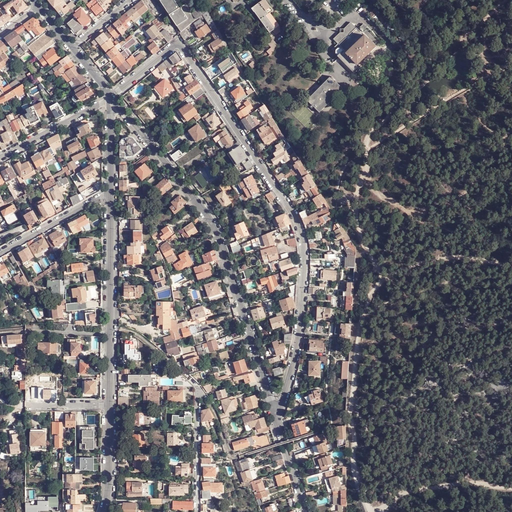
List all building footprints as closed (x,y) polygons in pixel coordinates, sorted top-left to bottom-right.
[(21,0),(10,0),(11,1),(3,6),(6,10),(13,6),(21,0)] [(22,0),(21,0),(13,6),(18,13),(27,7),(22,0)] [(62,0),(47,0),(62,17),(71,10),(67,6),(62,0)] [(96,17),(104,11),(98,3),(96,0),(93,3),(92,4),(91,2),(89,3),(87,5),(91,11),(96,17)] [(104,11),(111,5),(109,3),(106,0),(101,0),(98,3),(104,11)] [(146,0),(156,16),(163,11),(155,0),(146,0)] [(208,11),(204,4),(193,13),(186,4),(180,8),(174,0),(159,0),(181,32),(186,28),(203,15),(208,11)] [(278,25),(268,12),(267,13),(265,10),(270,7),(264,0),(261,0),(259,2),(251,8),(269,32),(275,28),(278,25)] [(142,1),(134,7),(141,15),(148,10),(142,1)] [(3,6),(0,8),(0,26),(12,18),(8,13),(7,12),(6,10),(3,6)] [(134,7),(127,14),(133,21),(141,15),(134,7)] [(75,17),(84,27),(91,21),(90,20),(88,17),(82,9),(73,15),(75,17)] [(93,20),(96,17),(91,11),(88,13),(93,20)] [(208,11),(203,15),(212,29),(214,28),(215,31),(218,29),(208,11)] [(127,14),(119,20),(125,27),(126,28),(133,21),(127,14)] [(37,40),(41,37),(40,35),(46,30),(35,16),(15,31),(22,39),(30,32),(37,40)] [(161,33),(165,30),(168,27),(159,16),(155,20),(152,22),(155,25),(161,33)] [(67,24),(75,34),(84,27),(75,17),(67,24)] [(200,38),(211,31),(206,24),(205,25),(200,19),(194,23),(199,30),(195,32),(200,38)] [(119,20),(113,25),(119,32),(125,27),(119,20)] [(146,23),(139,29),(140,32),(144,29),(148,25),(147,24),(146,23)] [(113,25),(107,29),(108,30),(113,36),(113,37),(119,32),(113,25)] [(160,40),(163,38),(160,33),(154,26),(147,32),(153,39),(155,41),(158,38),(160,40)] [(342,49),(361,32),(359,31),(358,29),(357,28),(356,29),(353,26),(347,26),(343,30),(343,33),(340,33),(336,37),(336,43),(338,45),(339,47),(341,48),(342,49)] [(77,37),(86,30),(84,27),(75,34),(77,37)] [(125,27),(119,32),(120,34),(123,37),(129,32),(126,28),(125,27)] [(181,32),(180,33),(185,40),(191,35),(186,28),(181,32)] [(150,37),(144,29),(141,32),(143,34),(145,33),(149,37),(150,37)] [(168,43),(173,39),(165,30),(161,33),(160,33),(163,38),(164,37),(168,43)] [(227,46),(218,30),(215,32),(212,34),(216,41),(211,44),(209,45),(214,54),(216,53),(224,47),(227,46)] [(25,52),(29,49),(28,47),(27,45),(22,39),(15,31),(5,38),(12,47),(18,43),(25,52)] [(45,50),(56,42),(47,32),(41,37),(42,38),(44,40),(34,49),(31,45),(28,47),(29,49),(36,57),(37,57),(45,50)] [(346,53),(364,36),(362,33),(361,32),(342,49),(343,50),(343,49),(346,53)] [(96,39),(101,46),(109,40),(103,33),(96,39)] [(375,46),(364,35),(364,36),(346,53),(356,64),(357,64),(375,46)] [(129,40),(127,42),(124,45),(125,47),(133,41),(132,38),(129,40)] [(270,47),(272,49),(276,46),(272,39),(267,42),(270,47)] [(8,50),(2,40),(0,41),(0,55),(1,56),(4,60),(8,57),(4,52),(8,50)] [(109,40),(101,46),(107,53),(115,47),(109,40)] [(153,55),(160,50),(154,42),(149,46),(147,47),(153,55)] [(115,47),(107,53),(112,60),(120,54),(115,47)] [(337,56),(343,50),(342,49),(341,48),(339,47),(334,52),(337,56)] [(60,57),(53,49),(47,53),(44,56),(45,57),(40,61),(44,66),(49,62),(51,65),(60,57)] [(360,67),(357,64),(356,64),(346,53),(343,49),(343,50),(337,56),(339,58),(354,73),(360,67)] [(45,50),(37,57),(40,61),(45,57),(44,56),(47,53),(45,50)] [(124,50),(120,54),(126,61),(130,57),(124,50)] [(18,61),(21,59),(16,52),(12,54),(18,61)] [(171,68),(183,60),(177,52),(164,62),(168,68),(169,70),(171,68)] [(130,57),(126,61),(118,67),(124,74),(132,68),(130,66),(143,56),(140,53),(136,56),(135,57),(133,55),(130,57)] [(126,61),(120,54),(112,60),(118,67),(126,61)] [(216,62),(223,73),(235,65),(227,54),(216,62)] [(56,72),(71,61),(67,56),(66,57),(63,59),(57,64),(58,66),(53,69),(56,72)] [(66,72),(75,66),(71,61),(56,72),(58,75),(57,76),(58,78),(62,75),(65,73),(66,72)] [(164,62),(158,67),(162,73),(168,68),(164,62)] [(210,62),(203,67),(205,70),(212,65),(210,62)] [(227,75),(232,82),(240,76),(241,75),(235,65),(223,73),(226,76),(227,75)] [(73,81),(82,74),(75,66),(66,72),(67,74),(73,81)] [(62,75),(69,83),(70,83),(73,81),(67,74),(66,72),(65,73),(62,75)] [(78,87),(87,81),(82,74),(73,81),(70,83),(72,86),(75,83),(78,87)] [(182,89),(183,91),(187,88),(194,82),(194,81),(190,75),(184,78),(187,82),(183,84),(185,86),(182,89)] [(14,90),(18,87),(16,83),(18,81),(15,77),(11,79),(13,82),(9,84),(13,90),(14,90)] [(178,98),(182,102),(182,101),(184,99),(186,98),(187,97),(185,93),(183,91),(182,89),(178,83),(175,78),(174,77),(171,79),(181,96),(179,97),(178,98)] [(342,89),(330,77),(307,100),(319,113),(342,89)] [(173,89),(165,80),(155,87),(155,88),(163,97),(173,89)] [(191,95),(192,94),(201,87),(196,81),(194,82),(187,88),(191,95)] [(13,90),(9,84),(5,87),(3,83),(0,84),(0,88),(2,91),(5,95),(13,90)] [(88,88),(91,86),(89,83),(78,89),(81,92),(88,88)] [(26,92),(23,84),(21,85),(18,87),(14,90),(16,95),(21,91),(23,94),(26,92)] [(226,86),(219,91),(221,95),(228,90),(226,86)] [(196,99),(205,93),(201,87),(192,94),(196,99)] [(247,96),(241,87),(236,90),(231,94),(238,103),(242,100),(247,96)] [(93,93),(88,88),(81,92),(77,94),(81,99),(82,101),(93,93)] [(163,97),(155,88),(154,89),(153,90),(160,98),(161,98),(163,97)] [(16,95),(14,90),(13,90),(5,95),(7,100),(16,95)] [(244,104),(242,100),(238,103),(236,105),(240,111),(237,113),(242,120),(250,115),(248,112),(254,108),(249,101),(244,104)] [(44,102),(34,107),(39,117),(45,114),(45,115),(49,114),(50,113),(48,110),(44,102)] [(180,111),(187,121),(193,116),(197,113),(198,113),(190,103),(190,104),(189,104),(180,111)] [(55,116),(56,117),(63,113),(59,105),(51,109),(55,116)] [(264,105),(261,107),(260,108),(268,120),(269,122),(273,119),(264,105)] [(25,114),(26,115),(30,124),(40,120),(39,117),(34,107),(33,106),(26,109),(28,113),(25,114)] [(184,123),(187,121),(180,111),(177,113),(184,123)] [(13,113),(6,116),(8,118),(14,132),(21,129),(16,120),(13,113)] [(210,116),(208,113),(202,117),(204,121),(206,119),(213,128),(220,123),(214,114),(210,116)] [(26,115),(16,120),(21,129),(30,124),(26,115)] [(242,120),(239,122),(241,124),(243,122),(249,131),(259,124),(256,118),(253,120),(250,115),(242,120)] [(0,145),(1,147),(2,150),(7,147),(5,143),(12,140),(14,144),(18,141),(14,132),(8,118),(0,121),(0,145)] [(285,138),(273,119),(269,122),(271,126),(272,125),(282,140),(285,138)] [(88,124),(79,128),(83,136),(84,135),(92,131),(88,124)] [(206,136),(198,125),(189,131),(197,142),(206,136)] [(266,130),(264,126),(262,127),(257,130),(266,144),(268,147),(277,141),(269,128),(268,129),(266,130)] [(228,149),(234,145),(232,143),(225,131),(223,133),(221,129),(216,132),(218,135),(214,138),(215,140),(216,139),(222,148),(225,146),(227,149),(228,149)] [(62,145),(59,134),(47,140),(51,146),(51,147),(53,150),(62,145)] [(92,148),(101,144),(97,136),(92,138),(91,137),(87,138),(92,148)] [(120,142),(120,157),(127,157),(133,156),(137,153),(138,152),(142,149),(139,145),(133,138),(129,136),(122,139),(120,142)] [(81,147),(76,138),(66,142),(70,152),(73,151),(74,152),(78,150),(77,148),(81,147)] [(291,147),(287,141),(282,144),(286,150),(291,147)] [(245,160),(248,158),(245,153),(237,142),(234,145),(228,149),(238,165),(242,162),(245,160)] [(102,150),(102,143),(101,144),(92,148),(91,148),(92,151),(99,148),(99,150),(102,150)] [(281,154),(285,151),(282,147),(283,147),(283,146),(282,147),(280,143),(275,146),(278,151),(273,153),(276,157),(281,154)] [(53,158),(52,157),(48,149),(48,148),(47,148),(43,150),(43,151),(43,152),(40,153),(45,162),(46,161),(53,158)] [(101,157),(99,150),(99,148),(92,151),(88,153),(89,155),(92,161),(101,157)] [(171,156),(175,162),(183,156),(179,150),(171,156)] [(288,153),(286,150),(285,151),(281,154),(284,158),(286,163),(289,161),(292,159),(288,153)] [(74,160),(75,163),(89,155),(88,153),(87,154),(85,151),(72,157),(74,160)] [(45,162),(40,153),(39,152),(35,154),(35,155),(35,156),(32,158),(36,166),(38,170),(42,168),(40,166),(40,165),(42,163),(45,162)] [(276,157),(271,160),(274,165),(284,158),(281,154),(276,157)] [(151,159),(148,155),(136,165),(137,166),(139,168),(144,164),(145,164),(151,159)] [(302,165),(297,156),(293,158),(292,159),(289,161),(291,164),(294,164),(297,169),(298,168),(302,165)] [(75,174),(79,171),(78,170),(75,163),(74,160),(68,164),(71,172),(73,171),(75,174)] [(247,162),(243,165),(247,170),(254,166),(250,160),(247,162)] [(36,173),(30,161),(21,165),(20,162),(15,165),(21,177),(22,177),(32,172),(33,175),(36,173)] [(139,168),(136,170),(135,171),(140,177),(143,179),(150,173),(147,169),(148,168),(147,167),(145,164),(144,164),(139,168)] [(88,180),(96,175),(98,174),(92,165),(77,174),(82,183),(88,180)] [(304,168),(302,165),(298,168),(304,177),(308,174),(304,168)] [(7,182),(8,181),(16,177),(11,168),(2,172),(7,182)] [(47,180),(49,179),(53,177),(50,171),(49,169),(45,171),(43,172),(47,180)] [(299,172),(297,169),(285,176),(278,181),(281,184),(299,172)] [(54,179),(65,173),(63,171),(54,176),(53,177),(54,179)] [(32,172),(22,177),(24,180),(33,175),(32,172)] [(283,172),(276,177),(278,181),(285,176),(283,172)] [(316,186),(308,174),(304,177),(301,179),(304,183),(307,181),(311,189),(316,186)] [(245,193),(248,198),(259,192),(256,185),(257,184),(252,175),(243,179),(244,181),(239,183),(242,189),(243,188),(245,193)] [(57,185),(61,193),(66,190),(63,185),(69,183),(66,178),(62,180),(61,178),(58,179),(59,181),(56,183),(57,185)] [(168,180),(166,178),(159,183),(156,186),(163,194),(173,187),(168,180)] [(29,192),(23,181),(20,183),(26,194),(29,192)] [(57,185),(56,183),(55,181),(44,187),(46,191),(49,189),(53,187),(57,185)] [(308,191),(311,189),(307,181),(304,183),(304,184),(302,185),(306,192),(308,191)] [(15,200),(18,198),(11,185),(9,186),(8,187),(15,200)] [(49,189),(46,191),(51,202),(59,198),(61,201),(65,200),(61,193),(57,185),(53,187),(55,189),(51,191),(49,189)] [(321,194),(316,186),(311,189),(308,191),(312,196),(311,196),(313,199),(321,194)] [(77,203),(81,201),(79,195),(77,190),(73,192),(74,196),(77,203)] [(180,195),(176,190),(170,194),(174,200),(180,195)] [(217,197),(219,200),(224,208),(231,203),(224,191),(223,192),(216,196),(217,197)] [(265,195),(266,197),(269,201),(274,197),(271,192),(265,195)] [(326,202),(321,194),(313,199),(318,207),(324,203),(326,202)] [(174,200),(172,202),(174,205),(178,209),(183,205),(186,202),(180,195),(174,200)] [(129,208),(139,207),(140,197),(129,197),(129,208)] [(45,217),(54,211),(48,200),(47,201),(46,199),(38,203),(40,205),(39,206),(45,217)] [(332,211),(328,204),(326,206),(327,207),(323,209),(322,208),(320,209),(321,210),(316,213),(308,217),(304,210),(299,213),(300,214),(301,217),(303,222),(304,225),(319,218),(324,215),(328,214),(328,213),(332,211)] [(10,216),(20,210),(19,208),(16,210),(13,205),(2,211),(4,216),(9,214),(10,216)] [(178,209),(174,205),(170,208),(175,214),(184,207),(183,205),(178,209)] [(139,210),(139,207),(129,208),(129,214),(133,214),(132,218),(139,218),(139,214),(139,210)] [(38,220),(33,210),(24,215),(29,225),(38,220)] [(331,219),(328,213),(328,214),(324,215),(319,218),(304,225),(305,227),(306,229),(313,227),(314,227),(315,226),(314,225),(316,225),(318,224),(318,225),(331,219)] [(280,227),(281,228),(283,227),(287,226),(291,224),(289,220),(287,217),(285,214),(276,218),(273,220),(277,228),(280,227)] [(73,222),(69,224),(74,234),(82,230),(84,234),(87,232),(84,226),(90,222),(86,216),(73,223),(73,222)] [(131,220),(131,230),(134,230),(139,230),(140,220),(131,220)] [(198,231),(192,222),(184,228),(190,237),(198,231)] [(237,239),(248,234),(243,223),(233,227),(236,234),(235,234),(237,239)] [(68,224),(65,225),(70,236),(75,236),(74,234),(69,224),(68,224)] [(161,230),(164,234),(160,237),(163,241),(172,235),(172,234),(174,233),(169,225),(167,227),(166,227),(161,230)] [(342,226),(340,227),(335,231),(338,235),(336,236),(338,240),(342,237),(344,240),(351,240),(342,226)] [(190,237),(184,228),(181,230),(186,239),(190,237)] [(143,237),(142,230),(139,230),(134,230),(134,242),(141,242),(143,242),(142,238),(144,238),(144,237),(143,237)] [(56,246),(66,240),(63,234),(61,235),(60,235),(59,234),(58,231),(50,236),(47,238),(50,244),(54,242),(56,246)] [(160,236),(157,231),(152,235),(154,240),(160,236)] [(264,235),(262,236),(264,240),(265,247),(274,244),(273,240),(272,235),(271,232),(264,235)] [(251,241),(242,244),(243,247),(259,240),(258,237),(251,241)] [(96,252),(95,247),(94,247),(93,238),(93,239),(81,239),(81,244),(82,244),(82,252),(96,252)] [(49,247),(44,239),(35,244),(34,242),(35,242),(33,240),(31,241),(33,244),(30,245),(33,252),(37,259),(45,254),(43,250),(49,247)] [(351,240),(344,240),(343,240),(345,246),(347,250),(345,250),(347,255),(356,255),(356,248),(351,240)] [(141,255),(141,242),(134,242),(134,246),(128,246),(128,255),(141,255)] [(160,248),(165,256),(167,259),(174,255),(167,242),(161,246),(162,247),(160,248)] [(233,251),(233,254),(240,251),(243,250),(243,247),(242,244),(239,246),(232,248),(233,251)] [(275,247),(261,251),(263,260),(269,258),(270,260),(271,262),(279,260),(275,247)] [(34,257),(29,248),(25,250),(20,253),(19,253),(24,263),(34,257)] [(178,262),(182,269),(184,268),(187,266),(188,268),(194,265),(187,251),(179,256),(182,260),(178,262)] [(217,260),(214,251),(207,254),(209,261),(210,262),(217,260)] [(141,255),(128,255),(128,265),(139,265),(141,264),(141,255)] [(178,259),(176,255),(174,255),(167,259),(169,263),(175,260),(175,261),(178,259)] [(355,267),(356,255),(347,255),(347,258),(346,258),(345,267),(355,267)] [(279,263),(279,260),(271,262),(273,270),(281,268),(282,271),(293,268),(290,259),(279,263)] [(46,275),(62,266),(58,260),(53,263),(54,265),(46,270),(47,271),(44,272),(46,275)] [(210,262),(201,266),(194,268),(198,279),(212,275),(209,267),(211,266),(210,262)] [(0,276),(3,275),(4,278),(7,283),(11,280),(11,279),(8,275),(10,275),(4,264),(1,266),(0,265),(0,264),(0,276)] [(83,271),(83,266),(81,266),(81,264),(69,265),(70,272),(83,271)] [(238,267),(239,272),(245,271),(252,268),(251,266),(249,267),(248,264),(238,267)] [(154,273),(152,274),(153,278),(155,281),(156,281),(157,283),(156,283),(158,289),(164,287),(163,285),(166,283),(163,273),(163,272),(161,267),(153,270),(154,273)] [(252,268),(245,271),(247,279),(254,276),(252,268)] [(298,268),(280,273),(282,279),(283,280),(289,278),(288,276),(297,273),(298,268)] [(83,272),(85,283),(95,281),(93,270),(83,272)] [(336,280),(337,271),(334,271),(334,270),(332,270),(332,271),(324,271),(323,279),(324,279),(324,281),(326,281),(326,279),(336,280)] [(280,273),(261,279),(262,285),(264,284),(266,289),(266,290),(264,291),(266,295),(285,289),(285,288),(284,284),(278,285),(277,280),(282,279),(280,273)] [(25,287),(27,291),(31,288),(24,276),(20,278),(21,279),(18,281),(19,284),(18,285),(21,290),(25,287)] [(57,294),(60,294),(60,282),(60,281),(55,281),(48,280),(48,281),(49,281),(49,286),(52,286),(53,294),(56,294),(57,294)] [(186,288),(192,286),(195,284),(193,280),(183,284),(186,288)] [(218,281),(207,285),(211,297),(222,293),(221,289),(220,286),(218,281)] [(207,285),(202,287),(203,290),(205,289),(208,298),(211,297),(207,285)] [(354,285),(348,285),(348,291),(344,291),(344,296),(348,296),(353,297),(354,285)] [(130,289),(124,289),(124,297),(141,297),(141,293),(144,293),(144,286),(130,286),(130,289)] [(76,311),(88,309),(87,302),(88,301),(87,296),(87,291),(86,287),(78,288),(80,297),(78,297),(79,303),(74,303),(67,304),(67,306),(67,310),(67,312),(76,311)] [(181,290),(173,293),(174,302),(178,300),(177,293),(182,292),(181,290)] [(284,311),(295,308),(296,296),(280,301),(283,310),(284,311)] [(66,299),(59,300),(59,304),(53,305),(55,319),(65,317),(63,309),(67,308),(67,304),(66,300),(66,299)] [(266,303),(270,316),(272,315),(276,314),(277,314),(272,300),(266,303)] [(171,315),(176,315),(175,311),(173,311),(174,308),(169,308),(170,302),(158,302),(158,315),(157,324),(163,324),(163,328),(169,328),(172,338),(172,341),(176,340),(180,339),(180,335),(179,329),(178,324),(178,320),(171,320),(171,315)] [(206,316),(203,306),(196,308),(190,310),(193,320),(196,320),(206,316)] [(251,310),(255,321),(265,317),(262,307),(251,310)] [(330,319),(331,309),(321,308),(318,308),(317,319),(317,321),(323,321),(323,320),(323,318),(330,319)] [(79,325),(98,326),(97,320),(96,310),(86,311),(86,312),(81,313),(82,321),(79,321),(79,325)] [(282,315),(277,317),(270,319),(274,329),(281,326),(285,325),(282,315)] [(187,321),(178,324),(179,329),(182,329),(197,324),(196,321),(192,322),(191,321),(187,322),(187,321)] [(351,339),(351,324),(336,323),(335,334),(342,334),(343,334),(343,338),(351,339)] [(201,332),(198,324),(197,324),(182,329),(183,334),(180,335),(180,339),(196,334),(201,332)] [(201,332),(196,334),(197,338),(206,336),(208,341),(215,338),(221,336),(218,327),(201,332)] [(26,334),(2,336),(3,344),(22,342),(22,354),(26,354),(26,335),(26,334)] [(80,352),(80,343),(77,343),(77,339),(68,339),(68,352),(72,352),(80,352)] [(176,341),(176,340),(172,341),(166,344),(169,354),(174,353),(175,355),(180,354),(176,341)] [(218,346),(216,340),(208,343),(211,352),(219,350),(218,346)] [(310,344),(310,350),(323,351),(324,341),(309,340),(309,344),(310,344)] [(141,354),(139,354),(136,354),(136,349),(134,349),(134,341),(125,341),(125,349),(125,354),(128,354),(128,356),(128,360),(141,360),(141,354)] [(278,341),(273,342),(274,346),(276,352),(277,355),(284,353),(285,353),(284,349),(285,349),(284,345),(279,346),(279,345),(278,341)] [(39,343),(39,350),(44,350),(44,354),(49,354),(49,353),(57,353),(57,347),(57,345),(57,343),(39,343)] [(26,388),(26,380),(22,380),(22,369),(26,369),(26,366),(26,365),(26,357),(26,354),(22,354),(22,355),(21,355),(21,354),(18,354),(18,364),(16,364),(16,369),(13,369),(13,379),(19,379),(19,382),(21,382),(21,388),(26,388)] [(200,361),(198,356),(195,357),(191,359),(189,359),(191,364),(196,363),(200,361)] [(238,374),(248,371),(244,359),(234,362),(238,374)] [(202,368),(200,361),(196,363),(191,364),(193,370),(193,372),(199,370),(198,369),(202,368)] [(314,375),(320,375),(320,361),(309,361),(309,375),(314,375)] [(86,362),(81,362),(81,373),(91,373),(91,362),(86,362)] [(307,364),(300,362),(298,369),(305,371),(307,364)] [(281,367),(273,370),(275,376),(283,373),(281,367)] [(256,381),(253,373),(240,376),(241,379),(245,378),(246,383),(256,381)] [(152,386),(152,375),(130,374),(128,374),(126,374),(127,382),(134,382),(139,382),(139,386),(152,386)] [(86,381),(86,393),(96,393),(96,381),(86,381)] [(205,386),(202,387),(207,393),(212,391),(210,385),(208,385),(205,386)] [(41,393),(41,398),(51,399),(51,389),(44,389),(44,388),(39,388),(39,393),(41,393)] [(160,405),(160,391),(157,391),(156,391),(156,390),(156,388),(150,388),(150,391),(150,392),(150,396),(148,396),(148,402),(155,402),(155,405),(160,405)] [(225,389),(217,391),(219,399),(227,397),(225,389)] [(312,394),(309,395),(308,395),(309,400),(311,399),(312,404),(323,401),(319,389),(314,391),(313,391),(312,391),(311,392),(312,394)] [(183,400),(183,391),(178,391),(169,391),(168,391),(169,401),(176,400),(178,401),(183,400)] [(246,398),(247,402),(249,408),(249,409),(259,406),(255,396),(246,398)] [(222,403),(225,412),(225,413),(229,412),(236,410),(235,406),(233,400),(232,400),(230,400),(222,403)] [(211,415),(213,414),(209,408),(202,410),(206,420),(212,418),(211,415)] [(64,411),(56,411),(56,421),(64,420),(64,411)] [(179,415),(173,415),(172,424),(182,425),(182,423),(192,423),(192,411),(185,411),(185,417),(179,417),(179,415)] [(263,427),(267,426),(264,417),(257,419),(256,414),(255,415),(254,411),(247,413),(248,415),(243,417),(245,425),(250,424),(251,428),(256,426),(257,429),(263,427)] [(144,414),(144,413),(135,413),(135,419),(134,419),(134,424),(144,424),(144,419),(148,419),(148,414),(144,414)] [(76,427),(76,414),(71,414),(66,414),(66,427),(69,427),(71,427),(76,427)] [(291,424),(295,436),(307,432),(310,431),(309,429),(310,428),(308,419),(303,420),(291,424)] [(345,425),(336,427),(337,436),(338,447),(345,445),(345,429),(345,425)] [(91,448),(91,444),(95,444),(95,432),(91,432),(91,430),(81,429),(81,448),(91,448)] [(21,430),(11,431),(10,445),(8,445),(8,453),(21,453),(23,453),(24,445),(21,445),(21,430)] [(31,452),(46,452),(46,432),(43,432),(43,433),(33,433),(32,438),(31,438),(31,452)] [(178,439),(178,437),(178,433),(168,433),(168,445),(179,445),(179,439),(178,439)] [(136,441),(136,447),(144,446),(144,434),(133,434),(134,441),(136,441)] [(260,447),(270,444),(267,434),(259,437),(256,435),(255,435),(250,437),(232,442),(235,450),(252,444),(253,449),(260,447)] [(326,441),(324,434),(320,434),(314,436),(320,453),(324,452),(328,450),(325,442),(326,441)] [(214,452),(214,448),(214,443),(203,443),(203,452),(205,452),(210,452),(214,452)] [(324,452),(320,453),(317,454),(316,454),(320,464),(319,465),(320,467),(327,465),(329,464),(328,464),(330,463),(329,460),(327,461),(324,453),(324,452)] [(95,468),(95,455),(81,455),(81,468),(95,468)] [(136,456),(136,460),(138,460),(137,467),(135,467),(135,471),(146,471),(146,467),(144,467),(144,460),(146,460),(146,456),(136,456)] [(246,459),(237,462),(239,467),(241,472),(245,471),(243,465),(247,463),(246,459)] [(345,466),(345,463),(339,465),(337,459),(333,460),(335,467),(339,466),(339,467),(345,466)] [(210,463),(201,463),(201,468),(204,468),(204,478),(213,478),(214,475),(216,475),(216,463),(210,463)] [(177,476),(177,477),(194,477),(194,474),(190,474),(190,473),(191,473),(191,464),(183,464),(183,467),(177,467),(177,476)] [(326,473),(327,478),(335,477),(333,470),(326,473)] [(241,472),(239,473),(242,483),(244,482),(253,479),(251,475),(247,477),(245,471),(241,472)] [(283,485),(290,482),(289,479),(288,476),(283,477),(282,473),(275,475),(271,477),(272,480),(276,479),(277,482),(278,486),(283,485)] [(333,491),(334,491),(338,490),(337,487),(340,486),(338,476),(335,477),(327,478),(328,482),(327,482),(329,492),(333,491)] [(266,490),(261,478),(251,481),(251,482),(252,485),(255,484),(256,489),(258,493),(266,490)] [(203,490),(204,498),(211,498),(210,491),(222,491),(222,483),(213,483),(213,479),(204,479),(204,482),(202,482),(204,490),(203,490)] [(142,482),(132,482),(132,491),(129,491),(128,491),(126,493),(127,495),(127,496),(133,496),(142,496),(142,482)] [(185,493),(189,493),(189,484),(169,485),(169,495),(185,495),(185,493)] [(68,489),(68,504),(80,504),(80,498),(86,498),(86,494),(77,494),(77,489),(68,489)] [(257,502),(258,505),(263,504),(261,497),(268,495),(266,490),(258,493),(255,493),(256,499),(257,502)] [(290,507),(296,505),(295,500),(294,496),(287,498),(290,507)] [(26,503),(25,511),(38,511),(38,510),(48,510),(48,507),(58,507),(58,505),(58,504),(59,503),(59,502),(59,501),(58,500),(58,499),(58,498),(58,497),(49,497),(49,502),(39,501),(39,505),(30,505),(30,503),(26,503)] [(193,510),(194,502),(191,502),(185,502),(174,501),(173,509),(193,510)] [(201,511),(200,511),(211,511),(211,501),(207,501),(207,504),(203,504),(203,510),(201,511)] [(263,511),(278,511),(275,502),(270,504),(270,506),(262,509),(263,511)] [(136,511),(136,509),(138,509),(138,505),(136,505),(136,503),(124,503),(121,503),(119,504),(119,508),(121,509),(120,511),(136,511)]
